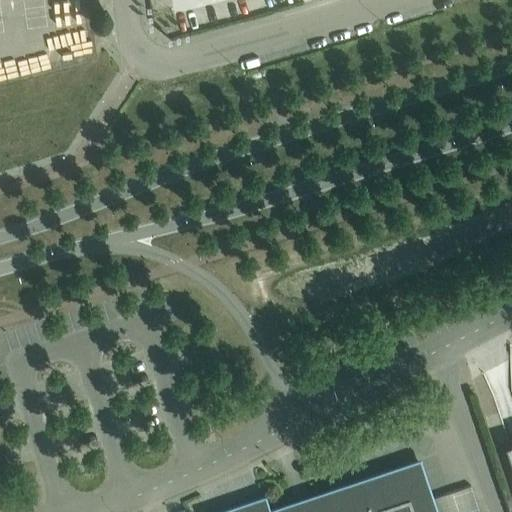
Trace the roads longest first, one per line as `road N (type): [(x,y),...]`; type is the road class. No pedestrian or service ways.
road 1 (tertiary): [(511,68),(181,170),(0,238)]
road 2 (tertiary): [(63,254),(511,125)]
road 3 (unclassified): [(63,254),(118,249),(195,275),(231,302),(301,420)]
road 4 (unclassified): [(143,60),(177,63),(383,0)]
road 5 (unclassified): [(301,420),(511,315)]
road 6 (unclassified): [(92,511),(301,420)]
